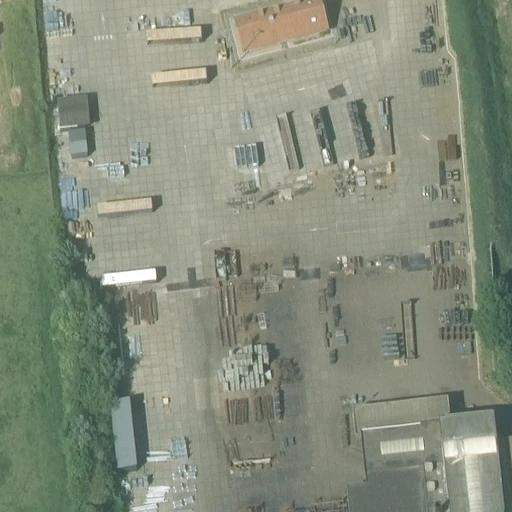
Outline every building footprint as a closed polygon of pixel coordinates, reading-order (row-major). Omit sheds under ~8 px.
[(319,2),(235,24),(244,55),(327,33),(319,2)] [(87,102),(57,105),(60,133),(90,130),(87,102)] [(108,178),(105,155),(61,162),(64,185),(108,178)] [(353,415),(356,443),(361,443),(366,495),(346,497),(348,511),(511,511),(511,444),(495,447),(493,428),(451,432),(448,405),(353,415)] [(135,406),(114,407),(117,474),(138,473),(135,406)]
